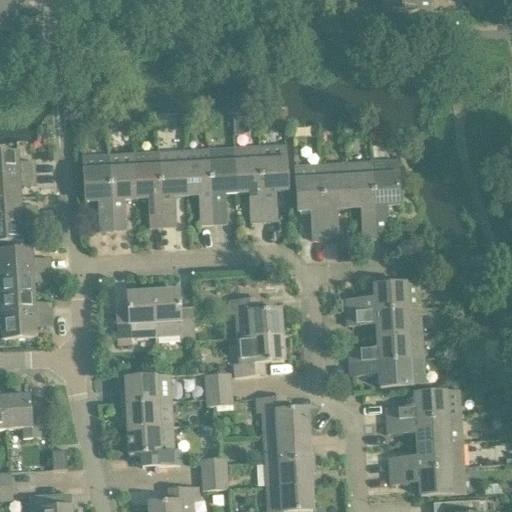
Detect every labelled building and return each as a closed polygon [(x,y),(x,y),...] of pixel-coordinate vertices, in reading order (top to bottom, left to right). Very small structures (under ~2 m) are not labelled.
[(0,0),(0,10),(14,10),(13,0),(0,0)] [(375,0),(381,2),(382,15),(419,15),(431,15),(430,0),(375,0)] [(14,10),(0,10),(0,32),(15,33),(14,10)] [(285,150),(259,151),(264,225),(277,224),(275,194),(288,193),(285,150)] [(259,151),(234,152),(237,196),(249,196),(250,226),(264,225),(259,151)] [(234,152),(209,154),(213,228),(226,227),(225,197),(237,196),(234,152)] [(209,154),(184,155),(186,199),(198,199),(200,229),(213,228),(209,154)] [(184,155),(158,157),(163,231),(176,230),(174,200),(186,199),(184,155)] [(0,179),(35,178),(34,165),(18,166),(17,156),(0,157),(0,179)] [(158,157),(133,158),(136,202),(148,201),(150,231),(163,231),(158,157)] [(133,158),(108,160),(113,234),(126,233),(124,203),(136,202),(133,158)] [(113,234),(108,160),(82,161),(85,205),(98,204),(100,234),(113,234)] [(397,165),(373,166),(375,240),(388,239),(387,209),(400,209),(397,165)] [(373,166),(346,168),(348,212),(360,211),(362,241),(375,240),(373,166)] [(346,168),(321,169),(325,243),(338,242),(336,212),(348,212),(346,168)] [(325,243),(321,169),(294,171),(297,215),(310,214),(312,244),(325,243)] [(0,201),(20,201),(19,191),(35,190),(35,178),(0,179),(0,201)] [(0,223),(37,222),(37,209),(21,210),(20,201),(0,201),(0,223)] [(37,222),(0,223),(0,246),(23,245),(22,235),(38,234),(37,222)] [(0,252),(0,277),(49,274),(48,262),(32,263),(31,253),(2,254),(2,252),(0,252)] [(0,299),(34,297),(33,288),(49,287),(49,274),(0,277),(0,299)] [(344,303),(345,316),(419,312),(418,286),(374,288),(374,301),(344,303)] [(179,294),(153,295),(156,339),(181,338),(181,344),(195,343),(193,318),(180,319),(179,294)] [(156,339),(153,295),(127,297),(128,322),(116,323),(117,348),(131,347),(131,341),(156,339)] [(51,306),(35,307),(34,297),(0,299),(0,321),(51,318),(51,306)] [(236,317),(238,342),(282,339),(280,313),(255,314),(254,302),(228,304),(229,317),(236,317)] [(376,327),(377,339),(421,337),(419,312),(345,316),(346,329),(376,327)] [(51,318),(0,321),(0,347),(8,347),(8,344),(37,342),(36,332),(52,331),(51,318)] [(347,353),(348,366),(422,362),(421,337),(377,339),(377,351),(347,353)] [(282,339),(238,342),(240,367),(233,367),(234,381),(259,379),(259,367),(284,365),(282,339)] [(422,362),(348,366),(349,379),(379,378),(380,391),(424,388),(422,362)] [(205,379),(206,395),(231,393),(230,377),(205,379)] [(121,398),(122,408),(170,405),(169,379),(125,381),(126,397),(121,398)] [(231,393),(206,395),(207,410),(232,409),(231,393)] [(385,412),(386,425),(459,420),(458,394),(414,397),(415,410),(385,412)] [(13,396),(4,397),(6,433),(22,432),(23,442),(45,441),(43,405),(30,406),(30,399),(13,400),(13,396)] [(263,415),(264,440),(308,438),(306,412),(281,413),(281,400),(255,402),(256,415),(263,415)] [(127,417),(128,433),(172,430),(170,405),(122,408),(122,418),(127,417)] [(416,436),(417,448),(461,445),(459,420),(386,425),(386,438),(416,436)] [(172,430),(128,433),(129,459),(154,457),(155,470),(180,469),(179,455),(173,455),(172,430)] [(264,440),(265,465),(314,463),(313,453),(309,453),(308,438),(264,440)] [(388,462),(389,475),(463,471),(461,445),(417,448),(418,460),(388,462)] [(66,454),(52,454),(53,474),(67,473),(66,454)] [(200,463),(201,479),(226,477),(226,462),(200,463)] [(265,465),(267,490),(311,488),(310,473),(315,473),(314,463),(265,465)] [(463,471),(389,475),(389,488),(419,486),(421,499),(464,497),(463,471)] [(0,477),(0,490),(12,490),(11,477),(0,477)] [(226,477),(201,479),(202,495),(227,493),(226,477)] [(312,511),(311,488),(267,490),(268,511),(312,511)] [(12,490),(0,490),(0,504),(12,503),(12,490)] [(148,506),(148,511),(192,511),(192,505),(199,504),(198,491),(173,492),(173,505),(148,506)] [(28,500),(28,511),(72,511),(72,510),(71,510),(70,498),(28,500)]
